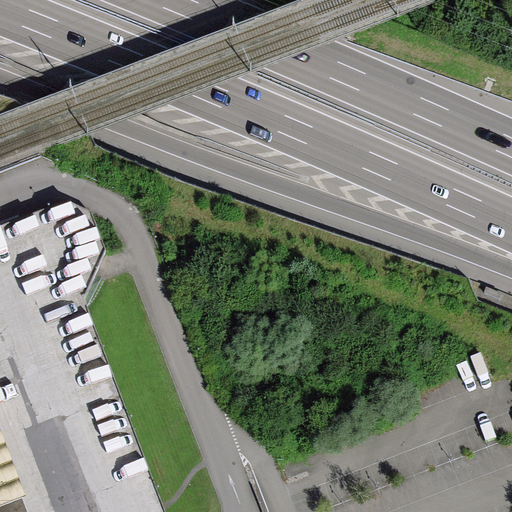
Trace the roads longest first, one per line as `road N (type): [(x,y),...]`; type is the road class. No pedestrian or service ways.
road 1 (motorway): [(0,8),(511,225)]
road 2 (motorway): [(0,77),(511,268)]
road 3 (motorway): [(511,146),(169,0)]
